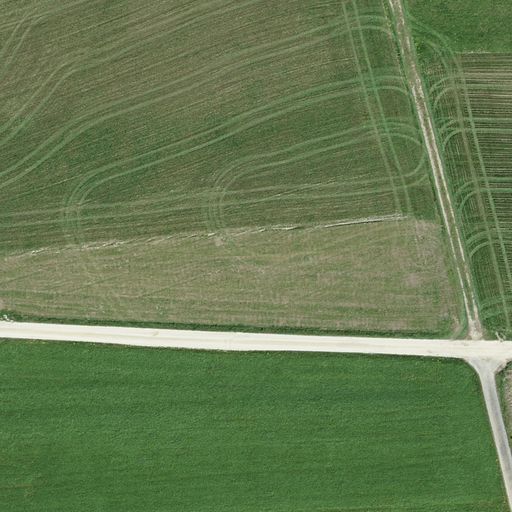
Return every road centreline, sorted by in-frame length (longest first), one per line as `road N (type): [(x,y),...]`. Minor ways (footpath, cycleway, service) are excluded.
road 1 (track): [(0,327),(479,349)]
road 2 (track): [(399,0),(479,349)]
road 3 (track): [(479,349),(511,488)]
